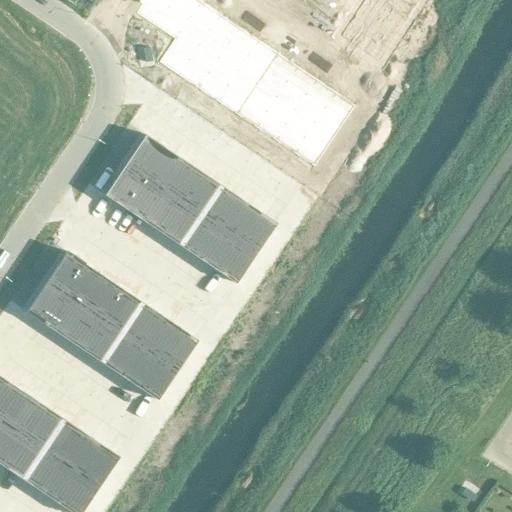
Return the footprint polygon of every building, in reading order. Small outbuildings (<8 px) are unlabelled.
[(195,0),(142,0),(134,13),(173,38),(157,62),(312,166),(353,105),(195,0)] [(357,0),(333,36),(378,67),(423,0),(357,0)] [(143,134),(103,195),(234,283),(275,223),(143,134)] [(65,251),(24,312),(155,400),(196,340),(65,251)] [(0,377),(0,465),(69,511),(79,511),(117,456),(0,377)]
